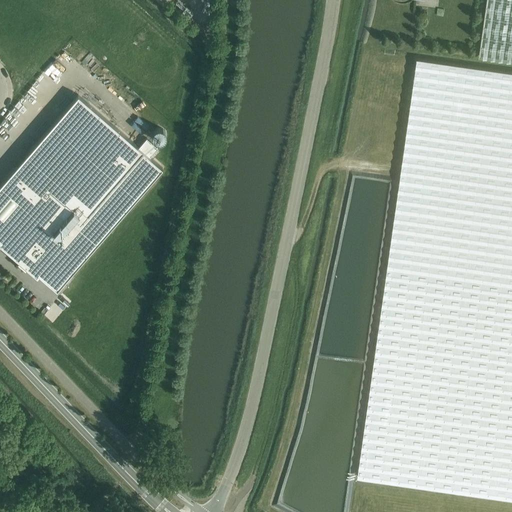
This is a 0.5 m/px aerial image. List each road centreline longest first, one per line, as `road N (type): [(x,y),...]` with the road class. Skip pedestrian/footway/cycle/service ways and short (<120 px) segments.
road 1 (unclassified): [(216,511),(247,421),(333,0)]
road 2 (track): [(126,446),(156,400),(222,0)]
road 3 (secondary): [(167,511),(0,342)]
